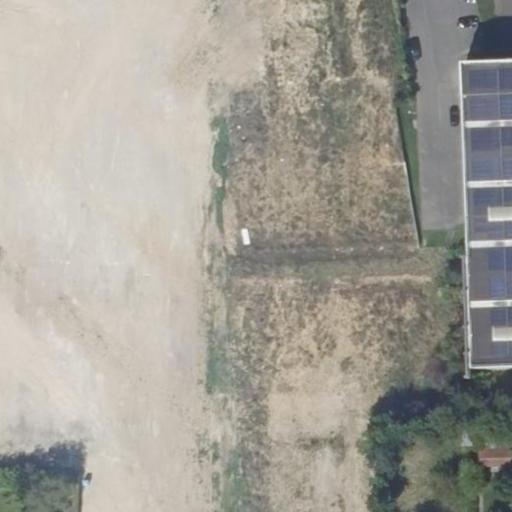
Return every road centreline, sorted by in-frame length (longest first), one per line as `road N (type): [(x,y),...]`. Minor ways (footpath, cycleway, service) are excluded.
road 1 (residential): [(113,271),(511,264)]
road 2 (residential): [(113,271),(117,0)]
road 3 (residential): [(109,511),(113,271)]
